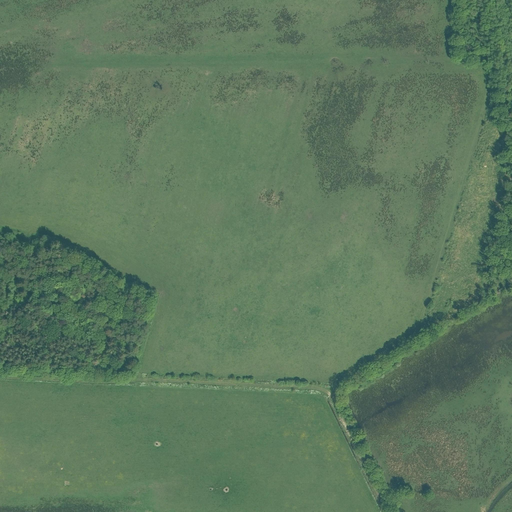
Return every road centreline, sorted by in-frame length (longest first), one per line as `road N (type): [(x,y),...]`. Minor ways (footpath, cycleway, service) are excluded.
road 1 (track): [(325,388),(417,330),(494,66)]
road 2 (track): [(325,388),(0,372)]
road 3 (track): [(388,511),(325,388)]
